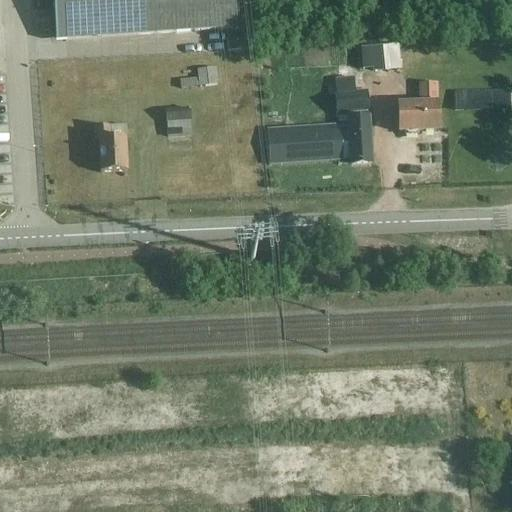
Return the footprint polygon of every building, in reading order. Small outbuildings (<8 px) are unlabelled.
[(52,0),(55,43),(235,30),(232,0),(52,0)] [(389,47),(360,50),(362,71),(374,70),(374,74),(392,72),(389,47)] [(196,72),(197,78),(193,79),(179,81),(180,91),(198,88),(198,89),(217,86),(215,69),(196,72)] [(371,166),(368,120),(366,92),(354,93),(353,80),(334,81),(337,119),(347,118),(348,126),(266,132),(268,168),(350,162),(350,166),(371,166)] [(454,93),(454,114),(509,113),(509,92),(454,93)] [(418,134),(437,134),(436,107),(435,107),(435,96),(420,96),(420,107),(397,108),(398,135),(405,135),(405,138),(418,137),(418,134)] [(190,110),(165,112),(167,139),(192,138),(190,110)] [(94,143),(98,142),(99,175),(126,174),(124,140),(123,140),(122,128),(94,129),(94,143)]
